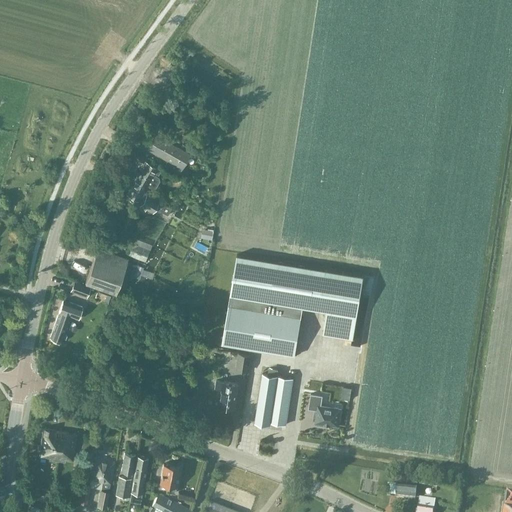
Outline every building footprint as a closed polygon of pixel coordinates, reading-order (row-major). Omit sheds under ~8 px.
[(179,101),(182,95),(176,92),(172,98),(179,101)] [(179,174),(190,154),(154,134),(146,150),(167,161),(164,166),(179,174)] [(145,162),(132,184),(144,190),(146,186),(152,189),(155,188),(159,181),(158,178),(153,174),(154,173),(158,176),(161,171),(156,168),(145,162)] [(127,193),(126,194),(139,201),(142,202),(138,208),(144,211),(146,209),(152,213),(155,208),(168,215),(171,208),(159,201),(147,193),(146,194),(143,192),(144,190),(132,184),(127,193)] [(176,201),(169,197),(165,203),(173,207),(176,201)] [(198,222),(201,217),(189,211),(186,216),(198,222)] [(215,236),(215,226),(204,226),(203,235),(215,236)] [(86,281),(91,283),(115,291),(127,259),(98,249),(86,281)] [(363,275),(326,269),(237,254),(222,343),(294,355),(302,306),(319,309),(326,310),(322,333),(353,338),(363,275)] [(137,265),(129,262),(124,277),(132,279),(137,265)] [(90,286),(91,283),(86,281),(84,284),(74,281),(70,291),(86,297),(90,287),(90,286)] [(114,293),(100,288),(98,294),(105,296),(104,300),(111,303),(114,293)] [(59,312),(59,314),(50,337),(53,339),(52,341),(56,343),(57,340),(61,342),(71,316),(77,319),(82,307),(63,300),(59,312)] [(248,371),(250,355),(239,353),(236,369),(248,371)] [(292,378),(277,376),(278,370),(270,369),(269,375),(261,374),(254,423),(269,425),(269,422),(285,424),(292,378)] [(223,381),(217,380),(215,388),(222,389),(220,406),(234,408),(237,383),(224,381),(223,381)] [(343,387),(342,397),(349,398),(351,388),(343,387)] [(317,410),(315,422),(338,425),(340,409),(321,406),(322,395),(310,394),(308,409),(317,410)] [(72,461),(75,434),(66,433),(66,431),(43,428),(39,457),(72,461)] [(128,496),(131,479),(130,478),(131,473),(133,473),(135,455),(124,453),(121,471),(126,472),(125,477),(119,476),(116,494),(128,496)] [(137,456),(133,483),(132,482),(129,501),(140,503),(143,484),(148,458),(137,456)] [(90,479),(89,487),(90,487),(90,489),(99,491),(96,507),(106,508),(109,491),(110,483),(114,462),(95,458),(93,465),(92,465),(89,479),(90,479)] [(176,492),(180,466),(163,463),(160,483),(169,485),(168,490),(176,492)] [(414,498),(415,493),(415,488),(387,484),(386,494),(414,498)] [(90,489),(90,487),(89,487),(82,486),(79,503),(87,505),(90,489)] [(503,502),(503,505),(502,511),(511,511),(511,488),(507,488),(505,503),(503,502)] [(165,511),(194,511),(195,511),(159,493),(152,505),(165,511)] [(432,511),(434,500),(418,498),(416,511),(432,511)] [(240,511),(209,500),(204,511),(240,511)]
